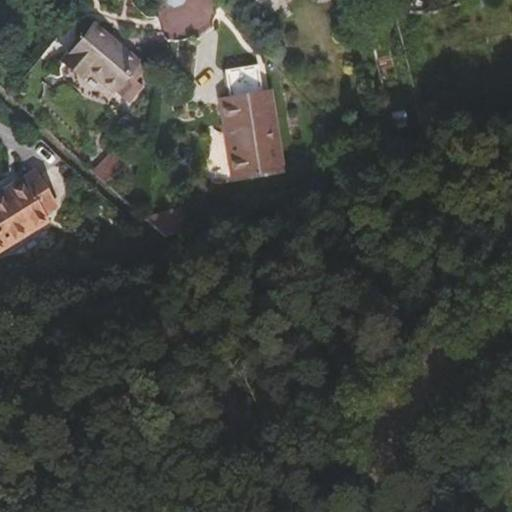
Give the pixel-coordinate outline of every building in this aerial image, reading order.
[(113,91),(127,74),(134,81),(135,80),(146,67),(116,43),(114,45),(92,26),(69,53),(65,58),(82,73),(86,68),(113,91)] [(229,96),(220,97),(232,178),(282,170),(278,143),(271,144),(262,90),(261,90),(257,65),(225,70),(229,96)] [(127,74),(113,91),(121,97),(128,104),(143,87),(135,80),(134,81),(127,74)] [(269,89),(262,90),(271,144),(278,143),(269,89)] [(115,151),(93,172),(105,183),(135,161),(115,151)] [(0,249),(49,220),(43,211),(56,203),(36,170),(0,191),(0,249)] [(185,207),(179,209),(184,231),(190,229),(185,207)] [(179,209),(144,219),(164,237),(184,231),(179,209)]
